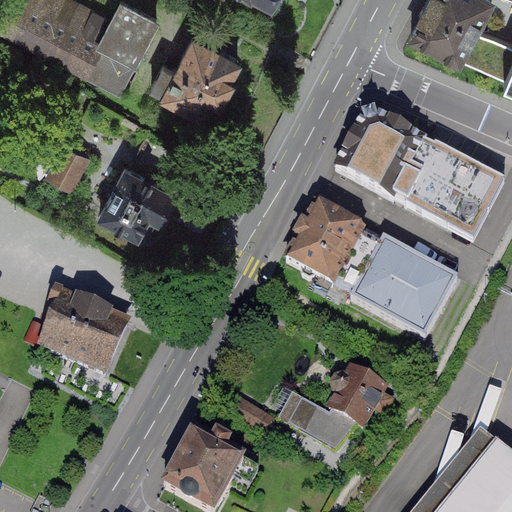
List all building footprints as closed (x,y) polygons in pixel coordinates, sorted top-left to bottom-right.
[(0,39),(118,101),(157,26),(118,6),(110,20),(72,0),(17,0),(0,33),(0,39)] [(426,0),(410,33),(460,58),(463,53),(477,25),(489,0),(426,0)] [(463,53),(511,77),(511,39),(477,25),(463,53)] [(237,68),(193,43),(156,108),(200,133),(237,68)] [(365,111),(329,181),(448,241),(484,171),(365,111)] [(66,187),(78,191),(89,154),(78,150),(66,187)] [(166,184),(126,163),(99,214),(138,235),(140,232),(148,236),(156,220),(158,221),(175,190),(166,185),(166,184)] [(380,245),(373,258),(364,253),(372,238),(311,207),(276,276),(338,308),(346,292),(353,295),(341,318),(423,359),(460,286),(380,245)] [(113,378),(137,329),(53,290),(30,339),(113,378)] [(335,404),(327,417),(359,437),(363,439),(377,420),(382,422),(393,406),(388,403),(392,397),(356,374),(351,381),(342,383),(336,387),(334,394),(335,404)] [(353,437),(299,405),(283,431),(338,463),(353,437)] [(189,432),(162,483),(214,510),(242,459),(225,450),(228,444),(211,435),(207,441),(189,432)] [(511,511),(511,457),(482,433),(418,511),(511,511)] [(228,486),(222,499),(235,505),(241,492),(228,486)]
